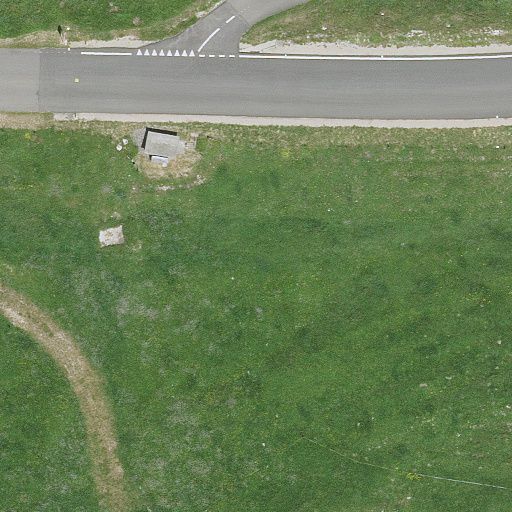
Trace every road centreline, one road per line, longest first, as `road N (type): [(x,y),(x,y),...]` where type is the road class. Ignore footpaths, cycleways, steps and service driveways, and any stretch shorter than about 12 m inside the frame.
road 1 (unclassified): [(197,74),(511,78)]
road 2 (residential): [(0,75),(197,74)]
